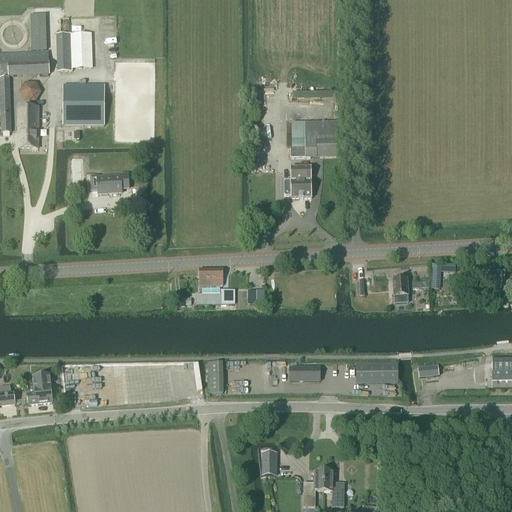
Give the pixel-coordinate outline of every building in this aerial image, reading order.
[(70,35),(56,35),(57,73),(72,73),(72,71),(71,35),(70,35)] [(0,55),(0,78),(9,78),(30,77),(49,76),(48,63),(48,53),(31,54),(20,54),(0,55)] [(0,106),(0,113),(1,134),(3,134),(3,135),(8,135),(8,134),(11,134),(10,117),(10,96),(9,88),(9,78),(0,78),(0,106)] [(40,94),(41,91),(40,89),(39,86),(38,84),(36,82),(33,81),(30,80),(28,81),(25,81),(23,83),(21,85),(20,87),(19,90),(19,93),(20,95),(21,98),(23,100),(25,101),(28,102),(30,102),(33,102),(36,100),(38,99),(39,96),(40,94)] [(62,127),(103,126),(103,85),(62,85),(62,127)] [(17,149),(38,149),(38,108),(17,108),(17,149)] [(338,159),(338,124),(291,125),(291,149),(304,149),(304,151),(290,151),(290,160),(310,160),(310,159),(338,159)] [(311,200),(311,169),(290,170),(290,182),(285,182),(284,184),(284,196),(285,197),(290,197),(290,200),(311,200)] [(121,190),(129,189),(127,175),(120,176),(120,178),(97,179),(97,177),(90,177),(91,193),(98,192),(98,196),(122,194),(121,190)] [(211,270),(199,271),(199,288),(210,288),(222,288),(222,275),(222,270),(211,270)] [(438,290),(439,282),(440,271),(432,270),(430,290),(438,290)] [(481,276),(471,277),(471,295),(481,295),(481,293),(483,293),(483,296),(488,296),(488,299),(495,299),(495,302),(504,302),(504,295),(504,274),(495,275),(491,275),(483,275),(483,276),(481,276)] [(408,297),(407,280),(392,281),(393,296),(393,298),(394,307),(401,307),(400,298),(408,297)] [(210,306),(235,306),(234,292),(220,292),(220,296),(209,296),(210,306)] [(196,307),(210,306),(209,296),(196,296),(196,307)] [(511,361),(491,361),(491,379),(492,390),(511,389),(511,361)] [(208,395),(222,395),(221,365),(207,365),(208,395)] [(395,365),(356,365),(356,388),(395,389),(395,365)] [(437,368),(418,370),(419,380),(438,378),(437,368)] [(289,384),(319,383),(319,369),(289,369),(289,384)] [(29,389),(27,392),(27,397),(28,406),(31,406),(33,406),(35,406),(37,405),(43,405),(45,405),(47,404),(49,404),(51,404),(50,389),(50,388),(49,386),(48,377),(46,377),(44,378),(43,376),(38,377),(38,378),(36,379),(33,379),(34,382),(32,382),(32,388),(33,389),(29,389)] [(0,407),(14,406),(13,394),(10,395),(9,389),(0,389),(0,407)] [(275,478),(275,456),(262,456),(262,478),(275,478)] [(323,494),(323,473),(313,473),(313,485),(303,485),(303,509),(315,510),(315,494),(323,494)] [(333,485),(333,473),(323,473),(323,494),(332,494),(331,510),(343,510),(344,485),(333,485)]
